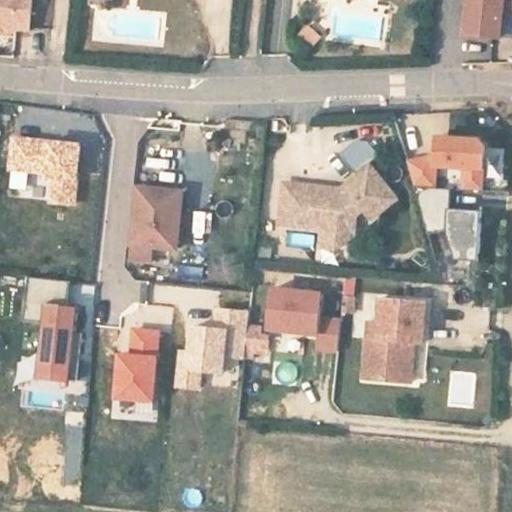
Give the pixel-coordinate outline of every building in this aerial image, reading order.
[(31,0),(0,0),(0,33),(15,35),(15,32),(28,33),(31,0)] [(511,0),(466,0),(462,39),(496,43),(499,17),(511,18),(511,0)] [(299,38),(319,46),(325,32),(305,24),(299,38)] [(404,164),(411,189),(432,190),(433,169),(462,170),(461,191),(479,192),(481,147),(476,142),(433,140),(433,159),(404,164)] [(80,150),(14,143),(11,173),(46,177),(46,182),(53,183),(50,205),(74,208),(80,150)] [(315,188),(282,185),(279,210),(295,212),(293,228),(320,232),(318,249),(334,251),(351,237),(353,217),(361,211),(369,220),(393,200),(367,168),(342,188),(347,194),(338,202),(325,200),(315,188)] [(337,192),(315,188),(325,200),(338,202),(347,194),(342,188),(337,192)] [(432,190),(411,189),(425,237),(444,231),(453,262),(476,263),(479,212),(447,211),(448,191),(432,190)] [(142,200),(137,253),(136,266),(158,268),(159,255),(183,257),(188,205),(142,200)] [(295,212),(279,210),(277,226),(293,228),(295,212)] [(37,282),(30,281),(27,305),(35,306),(37,282)] [(71,285),(37,282),(35,306),(27,305),(25,324),(44,327),(38,381),(77,385),(83,338),(76,337),(79,312),(68,311),(71,285)] [(320,300),(269,295),(265,334),(315,340),(314,352),(335,354),(338,325),(318,323),(320,300)] [(424,305),(379,301),(377,326),(375,341),(365,340),(362,381),(401,385),(404,345),(412,345),(420,346),(424,305)] [(221,360),(242,362),(245,331),(246,316),(215,312),(213,332),(190,330),(188,356),(179,355),(175,390),(196,392),(197,374),(219,377),(221,360)] [(377,326),(367,325),(365,340),(375,341),(377,326)] [(161,331),(137,329),(135,355),(123,354),(120,397),(156,399),(161,331)] [(263,333),(245,331),(242,362),(241,368),(253,369),(255,357),(261,358),(263,333)] [(412,345),(404,345),(401,385),(408,385),(412,345)]
